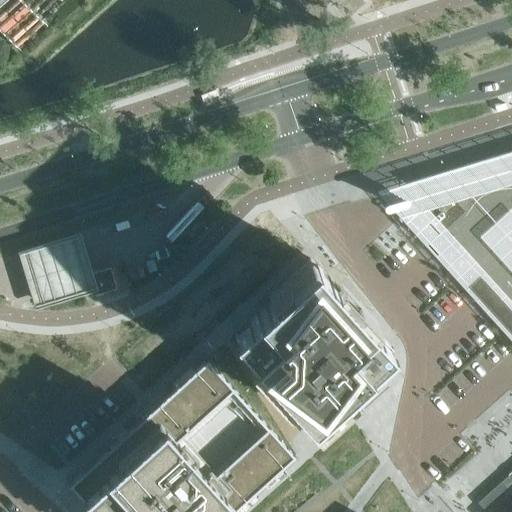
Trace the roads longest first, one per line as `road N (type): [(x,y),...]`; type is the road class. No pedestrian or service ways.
road 1 (residential): [(457,511),(405,453),(410,336),(381,298),(322,179)]
road 2 (secondary): [(0,241),(305,141)]
road 3 (secondary): [(290,94),(0,183)]
road 4 (secondary): [(511,22),(290,94)]
road 5 (secondary): [(305,141),(511,77)]
road 6 (residential): [(0,473),(114,369)]
